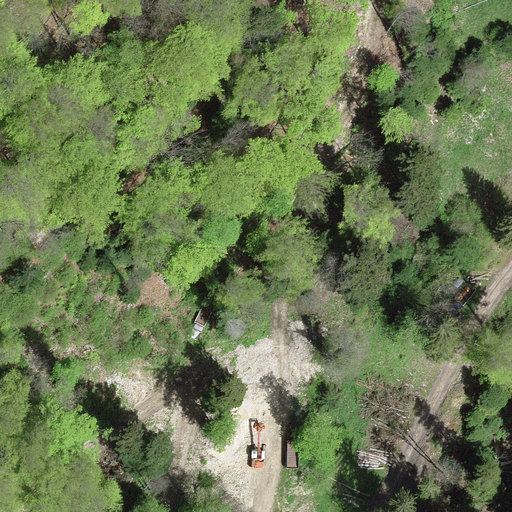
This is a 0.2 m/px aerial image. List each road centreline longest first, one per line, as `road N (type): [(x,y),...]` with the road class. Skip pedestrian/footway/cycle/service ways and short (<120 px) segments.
road 1 (track): [(266,511),(282,449),(287,254),(320,151),(362,89),(382,0)]
road 2 (track): [(0,508),(199,365),(169,511)]
road 3 (track): [(381,511),(511,274)]
